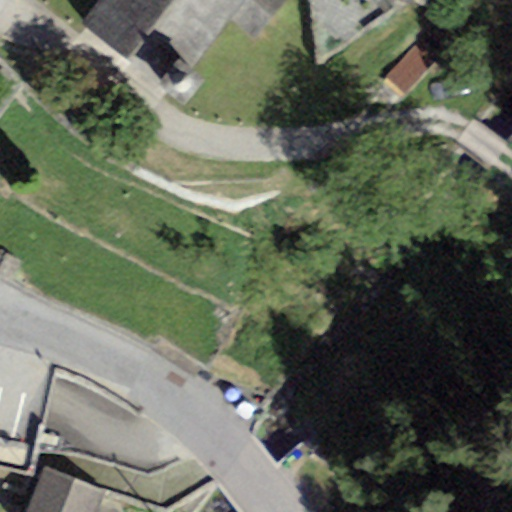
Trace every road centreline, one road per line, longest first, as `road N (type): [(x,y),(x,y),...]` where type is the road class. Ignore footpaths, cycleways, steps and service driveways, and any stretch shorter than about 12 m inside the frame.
road 1 (track): [(52,48),(163,137),(318,150),(432,124),(511,183)]
road 2 (tertiary): [(276,511),(225,433),(158,381),(0,321)]
